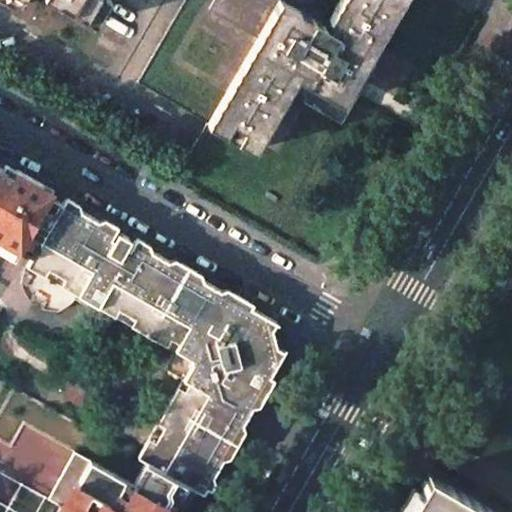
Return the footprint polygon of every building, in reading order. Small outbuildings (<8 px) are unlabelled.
[(5,0),(18,7),(21,0),(53,0),(95,24),(109,0),(5,0)] [(184,0),(138,82),(252,151),(287,88),(305,98),(302,101),(341,125),(376,64),(372,62),(407,0),(339,0),(325,25),(308,15),(316,0),(184,0)] [(192,149),(187,146),(181,154),(187,158),(192,149)] [(0,240),(13,171),(9,177),(0,171),(0,240)] [(31,255),(27,263),(39,270),(46,264),(67,277),(68,281),(65,286),(110,310),(116,305),(137,318),(138,327),(150,335),(163,342),(167,335),(178,341),(174,348),(164,366),(182,377),(182,378),(189,382),(185,390),(181,391),(176,388),(168,403),(158,416),(162,419),(164,424),(154,442),(148,443),(144,442),(137,455),(145,460),(196,488),(203,492),(285,351),(277,346),(275,337),(274,328),(277,321),(63,200),(62,202),(31,255)] [(46,264),(39,270),(65,286),(68,281),(67,277),(46,264)] [(110,310),(138,327),(137,318),(116,305),(110,310)] [(167,335),(163,342),(174,348),(178,341),(167,335)] [(189,382),(182,378),(176,388),(181,391),(185,390),(189,382)] [(158,416),(144,442),(148,443),(154,442),(164,424),(162,419),(158,416)] [(133,483),(75,452),(48,498),(59,504),(54,511),(183,511),(196,488),(145,460),(133,483)] [(495,511),(428,473),(405,511),(495,511)]
